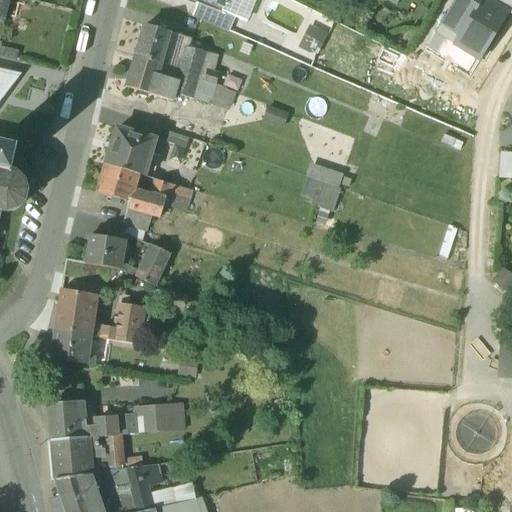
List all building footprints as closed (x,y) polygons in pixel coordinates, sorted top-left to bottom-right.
[(188,0),(197,3),(219,12),(220,11),(224,0),(188,0)] [(224,0),(220,11),(234,16),(247,22),(255,0),(224,0)] [(455,0),(441,25),(458,35),(453,43),(479,58),(507,11),(501,7),(504,0),(455,0)] [(219,12),(197,3),(192,16),(227,31),(234,16),(220,11),(219,12)] [(324,32),(312,26),(305,40),(301,48),(313,54),(324,32)] [(169,35),(145,27),(136,58),(162,66),(163,61),(166,53),(163,52),(169,35)] [(0,45),(0,58),(16,62),(19,50),(0,45)] [(202,53),(188,49),(181,71),(180,74),(195,78),(202,53)] [(195,78),(194,80),(217,88),(222,75),(216,72),(219,58),(202,53),(195,78)] [(162,66),(136,58),(126,89),(150,96),(156,78),(158,78),(160,71),(162,66)] [(166,73),(160,71),(158,78),(156,78),(150,96),(173,103),(175,96),(174,96),(180,74),(181,71),(168,68),(166,73)] [(0,101),(20,75),(0,69),(0,101)] [(195,78),(180,74),(174,96),(175,96),(189,100),(190,97),(194,80),(195,78)] [(194,80),(190,97),(226,108),(231,94),(217,88),(194,80)] [(289,114),(269,108),(264,122),(285,129),(289,114)] [(129,133),(116,129),(111,143),(109,152),(105,165),(137,174),(143,176),(150,155),(154,140),(140,136),(141,135),(129,131),(129,133)] [(167,142),(188,148),(191,139),(170,132),(167,142)] [(105,142),(102,150),(109,152),(111,143),(105,142)] [(0,238),(1,235),(0,234),(0,212),(7,213),(14,210),(20,205),(24,198),(24,190),(21,183),(16,177),(8,174),(14,151),(0,148),(0,238)] [(511,179),(511,152),(500,152),(499,178),(511,179)] [(158,157),(150,155),(143,176),(152,179),(158,157)] [(137,174),(105,165),(97,193),(106,196),(105,201),(118,205),(119,200),(127,202),(128,203),(132,190),(137,174)] [(318,182),(339,189),(343,175),(309,165),(304,178),(318,182)] [(189,190),(156,180),(151,194),(165,199),(163,205),(172,208),(176,206),(184,209),(189,190)] [(339,189),(318,182),(311,205),(336,213),(343,190),(339,189)] [(151,196),(132,190),(128,203),(127,202),(126,209),(149,215),(159,218),(163,205),(165,199),(151,194),(151,196)] [(149,215),(126,209),(122,225),(144,232),(149,215)] [(123,241),(89,235),(84,263),(84,264),(90,265),(118,270),(123,241)] [(168,254),(150,245),(135,278),(154,286),(168,254)] [(84,263),(65,259),(62,275),(64,276),(75,277),(90,266),(90,265),(84,264),(84,263)] [(118,270),(90,265),(90,266),(75,277),(64,276),(63,277),(106,284),(106,282),(118,271),(118,270)] [(509,291),(511,286),(511,274),(503,268),(494,280),(509,291)] [(94,296),(60,290),(53,330),(88,336),(90,323),(94,296)] [(141,311),(119,307),(115,330),(113,341),(135,345),(137,333),(141,311)] [(154,313),(141,311),(137,333),(150,335),(154,333),(157,317),(154,313)] [(101,326),(90,323),(88,336),(99,338),(101,327),(101,326)] [(115,330),(101,327),(99,338),(113,341),(115,330)] [(88,336),(53,330),(49,359),(83,364),(88,336)] [(75,404),(47,406),(50,442),(78,439),(77,430),(75,404)] [(95,428),(77,430),(78,439),(85,439),(104,437),(119,436),(118,421),(95,423),(95,428)] [(119,436),(104,437),(107,468),(121,467),(119,436)] [(78,439),(50,442),(54,481),(88,476),(85,439),(78,439)] [(156,466),(125,471),(129,488),(145,486),(160,484),(158,479),(156,466)] [(88,476),(54,481),(64,511),(100,511),(94,492),(88,476)] [(193,483),(158,491),(162,509),(197,500),(193,483)] [(145,486),(129,488),(131,496),(146,492),(145,486)] [(131,496),(107,501),(103,490),(94,492),(100,511),(148,511),(153,511),(146,492),(131,496)] [(153,511),(148,511),(203,511),(200,500),(197,500),(162,509),(153,511)]
